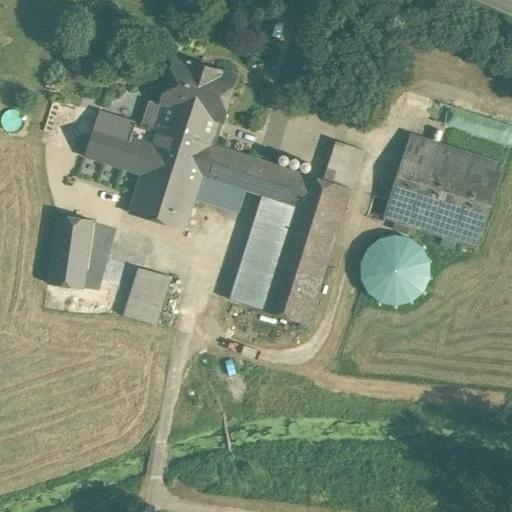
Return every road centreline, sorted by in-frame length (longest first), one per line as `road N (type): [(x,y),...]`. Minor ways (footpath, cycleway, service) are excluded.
road 1 (track): [(173,500),(206,337)]
road 2 (track): [(309,511),(173,500),(171,511)]
